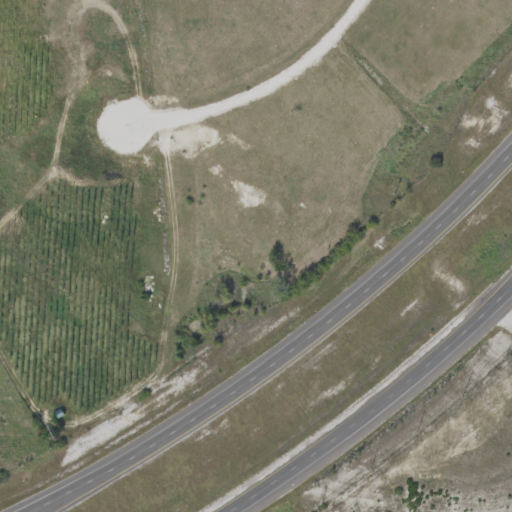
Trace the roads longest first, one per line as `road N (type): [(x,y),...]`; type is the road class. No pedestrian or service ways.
road 1 (trunk): [(511,148),(411,249),(290,348),(152,445),(20,511)]
road 2 (trunk): [(221,511),(368,410),(511,283)]
road 3 (residential): [(358,0),(303,57),(251,87),(126,120)]
